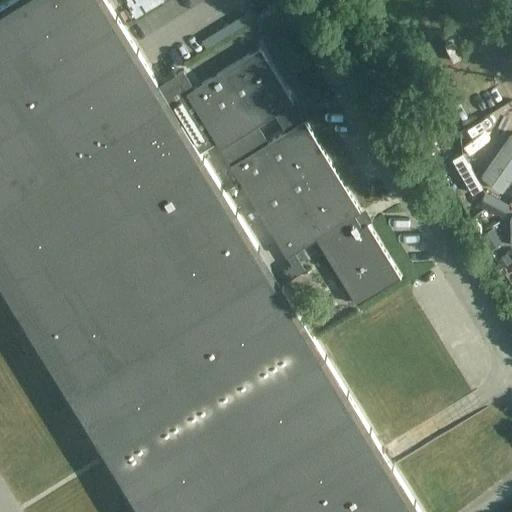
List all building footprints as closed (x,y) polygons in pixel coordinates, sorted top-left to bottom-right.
[(183,70),(159,86),(106,0),(11,0),(0,7),(0,287),(138,511),(420,511),(392,465),(281,284),(305,269),(294,252),(316,238),(357,304),(401,277),(367,223),(361,227),(354,215),(360,211),(304,120),(268,142),(258,125),(294,103),(260,47),(194,88),(183,70)] [(511,109),(508,103),(476,124),(482,134),(511,115),(511,109)] [(456,137),(472,157),(487,145),(471,125),(456,137)] [(511,132),(508,130),(477,175),(501,191),(511,174),(511,132)] [(490,231),(480,237),(492,258),(503,252),(490,231)]
